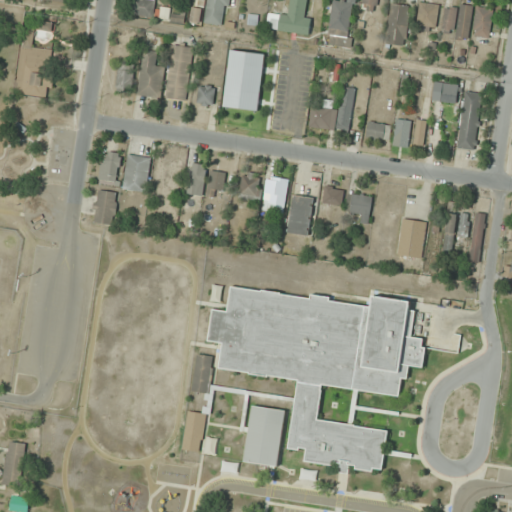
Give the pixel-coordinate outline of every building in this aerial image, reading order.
[(153,18),(156,0),(135,0),(133,14),(153,18)] [(207,0),(205,23),(226,26),(228,0),(207,0)] [(306,14),(308,0),(290,0),(289,12),(281,11),(280,17),(271,16),(269,31),(309,36),(312,15),(306,14)] [(334,0),(326,44),(348,48),(355,0),(346,0),(346,2),(334,0)] [(417,26),(436,29),(440,5),(422,1),(417,26)] [(385,43),(406,46),(411,6),(391,3),(385,43)] [(455,39),(469,40),(472,5),(459,4),(459,5),(446,4),(444,32),(455,33),(455,39)] [(473,36),(490,38),(493,8),(477,6),(473,36)] [(201,9),(192,8),(190,22),(200,22),(201,9)] [(52,98),(58,50),(32,47),(35,28),(23,27),(15,93),(52,98)] [(167,98),(187,101),(193,47),(173,44),(167,98)] [(224,108),(259,112),(265,53),(230,49),(224,108)] [(161,98),(164,66),(156,65),(158,52),(143,50),(138,95),(161,98)] [(134,70),(117,69),(116,92),(133,92),(134,70)] [(217,86),(200,83),(196,103),(213,107),(217,86)] [(456,103),(458,87),(434,85),(433,100),(456,103)] [(351,130),(356,88),(343,87),(340,109),(313,106),(310,126),(336,129),(337,128),(351,130)] [(458,148),(476,150),(483,92),(465,90),(458,148)] [(412,120),(396,119),(393,145),(409,147),(412,120)] [(415,146),(426,146),(426,120),(415,120),(415,146)] [(392,125),(369,121),(366,137),(389,141),(392,125)] [(100,180),(119,181),(120,152),(101,151),(100,180)] [(151,157),(129,155),(125,189),(147,192),(151,157)] [(181,183),(183,160),(167,159),(164,182),(181,183)] [(205,184),(206,164),(192,163),(190,183),(205,184)] [(225,171),(209,171),(209,189),(225,189),(225,171)] [(260,200),(260,173),(241,173),(241,200),(260,200)] [(263,208),(285,210),(288,179),(267,177),(263,208)] [(342,206),(344,188),(325,186),(323,203),(342,206)] [(118,192),(97,190),(94,222),(115,225),(118,192)] [(361,213),(360,222),(369,224),(373,196),(351,193),(349,211),(361,213)] [(309,235),(314,197),(292,194),(288,233),(309,235)] [(456,212),(447,211),(446,234),(455,234),(456,212)] [(470,213),(460,212),(458,236),(468,237),(470,213)] [(469,261),(480,263),(487,213),(476,212),(469,261)] [(422,258),(426,221),(403,219),(398,255),(422,258)] [(221,287),(214,286),(213,300),(220,300),(221,287)] [(410,300),(373,296),(372,304),(231,288),(228,311),(213,309),(209,341),(222,343),(220,370),(298,378),(290,448),(306,450),(305,462),(332,465),(338,463),(340,472),(350,473),(350,467),(384,471),(388,429),(319,421),(323,387),(400,395),(401,380),(408,378),(409,366),(424,368),(426,349),(423,339),(412,337),(414,318),(410,300)] [(193,391),(210,393),(213,356),(197,354),(193,391)] [(278,467),(286,411),(252,406),(244,462),(278,467)] [(182,449),(200,452),(207,414),(188,411),(182,449)] [(203,453),(215,455),(218,440),(207,438),(203,453)] [(26,444),(8,441),(2,485),(20,487),(26,444)] [(238,463),(222,462),(222,472),(238,473),(238,463)] [(318,472),(302,468),(300,478),(316,482),(318,472)] [(29,511),(29,497),(11,496),(11,511),(29,511)]
